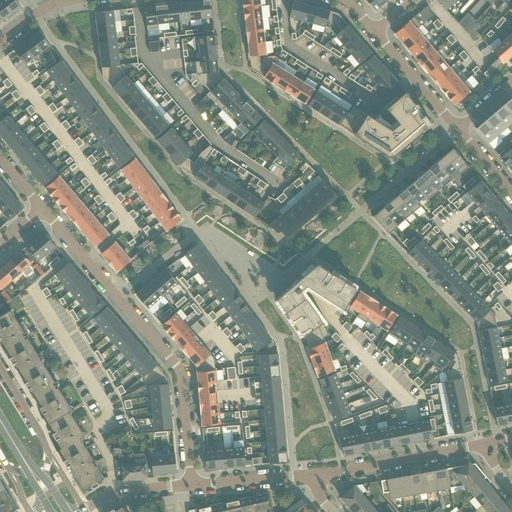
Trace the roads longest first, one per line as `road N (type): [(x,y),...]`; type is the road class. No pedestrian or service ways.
road 1 (residential): [(40,209),(179,369),(191,485)]
road 2 (residential): [(317,473),(486,442)]
road 3 (residential): [(457,130),(373,32)]
road 4 (residential): [(191,485),(317,473)]
road 5 (residential): [(43,477),(49,455),(0,367)]
